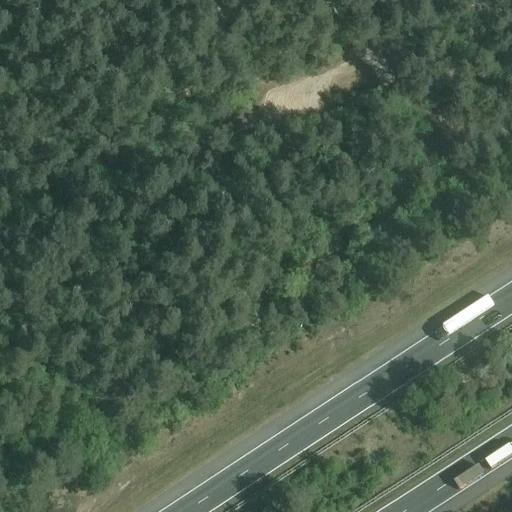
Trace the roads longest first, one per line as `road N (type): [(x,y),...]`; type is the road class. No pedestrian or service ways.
road 1 (motorway): [(511,297),(183,511)]
road 2 (motorway): [(409,511),(511,444)]
